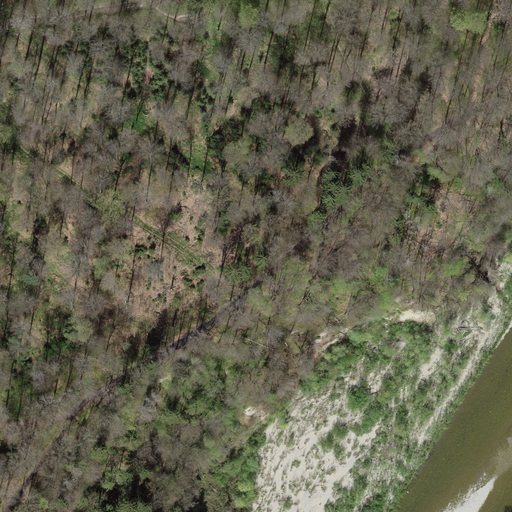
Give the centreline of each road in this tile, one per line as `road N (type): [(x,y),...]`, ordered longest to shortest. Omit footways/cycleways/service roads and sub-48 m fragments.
road 1 (track): [(467,117),(405,151),(235,303),(92,394),(75,413)]
road 2 (track): [(0,29),(155,0)]
